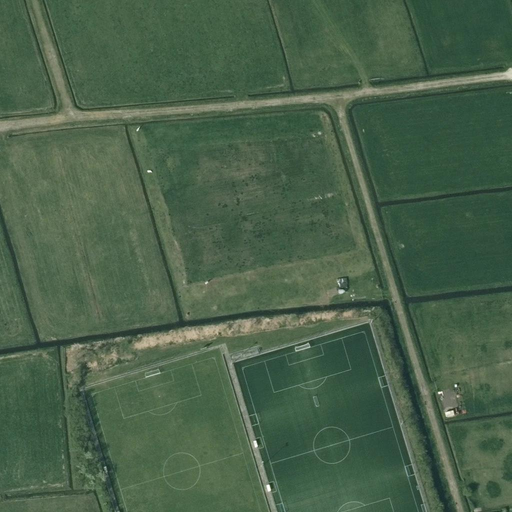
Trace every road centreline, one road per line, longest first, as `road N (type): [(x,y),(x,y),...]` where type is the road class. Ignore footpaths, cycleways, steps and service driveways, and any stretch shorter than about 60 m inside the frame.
road 1 (track): [(459,511),(336,97)]
road 2 (track): [(70,117),(336,97)]
road 3 (track): [(336,97),(511,76)]
road 4 (track): [(70,117),(33,0)]
